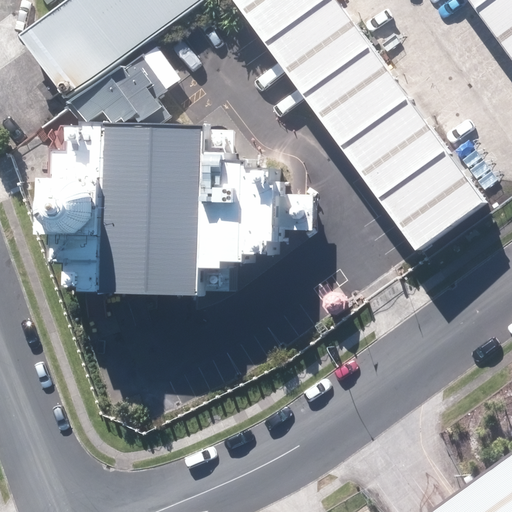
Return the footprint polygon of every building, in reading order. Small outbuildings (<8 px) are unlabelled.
[(64,97),(201,0),(57,0),(12,31),(64,97)] [(339,0),(235,0),(414,251),(487,203),(339,0)] [(511,0),(469,0),(511,59),(511,0)] [(207,123),(50,121),(48,285),(205,287),(207,123)] [(511,511),(511,467),(451,511),(511,511)]
